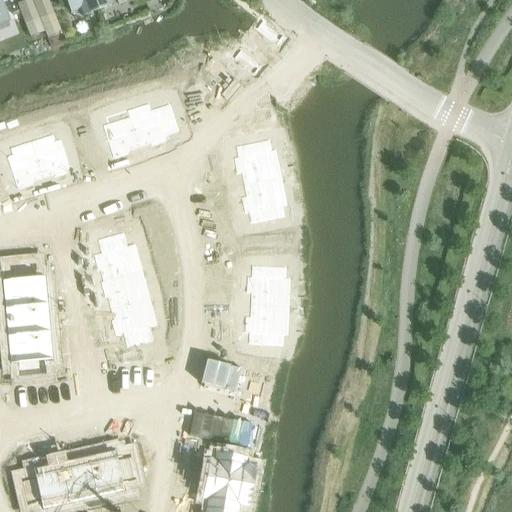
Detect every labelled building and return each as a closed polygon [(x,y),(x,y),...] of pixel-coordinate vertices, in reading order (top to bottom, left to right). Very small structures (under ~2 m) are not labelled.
[(0,0),(0,24),(10,21),(1,0),(0,0)] [(31,0),(28,0),(17,4),(30,39),(45,33),(31,0)] [(48,0),(31,0),(45,33),(47,39),(61,33),(48,0)] [(66,0),(72,15),(79,12),(81,17),(97,11),(93,0),(66,0)] [(93,0),(97,11),(114,4),(111,0),(93,0)] [(187,56),(178,58),(182,71),(191,68),(187,56)] [(168,92),(127,106),(138,142),(166,133),(163,122),(177,117),(168,92)] [(127,106),(99,115),(110,151),(138,142),(127,106)] [(222,111),(202,136),(217,148),(237,123),(222,111)] [(88,120),(80,122),(84,135),(92,132),(88,120)] [(80,122),(71,125),(75,138),(84,135),(80,122)] [(58,127),(30,136),(41,172),(69,163),(58,127)] [(235,151),(230,152),(235,179),(237,178),(289,169),(284,140),(276,142),(274,133),(233,141),(235,151)] [(30,136),(2,145),(13,180),(41,172),(30,136)] [(237,178),(235,179),(240,205),(245,204),(247,215),(287,207),(286,199),(294,198),(289,169),(237,178)] [(158,193),(143,198),(145,206),(161,201),(158,193)] [(219,213),(199,217),(206,247),(226,243),(219,213)] [(132,226),(84,238),(94,278),(142,266),(132,226)] [(226,243),(206,247),(213,277),(233,272),(226,243)] [(179,256),(166,259),(167,266),(181,263),(179,256)] [(43,257),(0,261),(0,302),(47,298),(43,257)] [(245,261),(242,301),(293,304),(296,264),(245,261)] [(142,266),(94,278),(101,305),(149,293),(142,266)] [(149,293),(101,305),(112,348),(160,336),(149,293)] [(47,298),(0,302),(0,330),(50,325),(47,298)] [(242,301),(240,341),(291,344),(293,304),(242,301)] [(50,325),(0,330),(0,332),(5,378),(55,373),(50,325)] [(211,328),(206,359),(225,362),(230,330),(211,328)] [(179,343),(166,349),(169,356),(182,351),(179,343)] [(14,400),(2,403),(4,410),(16,407),(14,400)] [(126,444),(84,453),(94,501),(137,492),(126,444)] [(84,453),(57,459),(67,507),(94,501),(84,453)] [(211,456),(203,503),(247,511),(255,463),(211,456)] [(57,459),(15,468),(24,511),(45,511),(67,507),(57,459)] [(173,491),(169,511),(189,511),(193,494),(173,491)]
